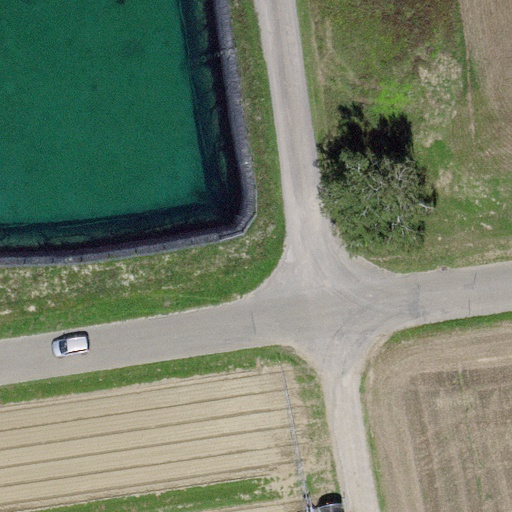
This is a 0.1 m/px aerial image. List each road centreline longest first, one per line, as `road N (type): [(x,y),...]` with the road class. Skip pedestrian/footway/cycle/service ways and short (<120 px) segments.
road 1 (unclassified): [(511,281),(0,357)]
road 2 (track): [(285,0),(341,304)]
road 3 (track): [(373,511),(341,304)]
